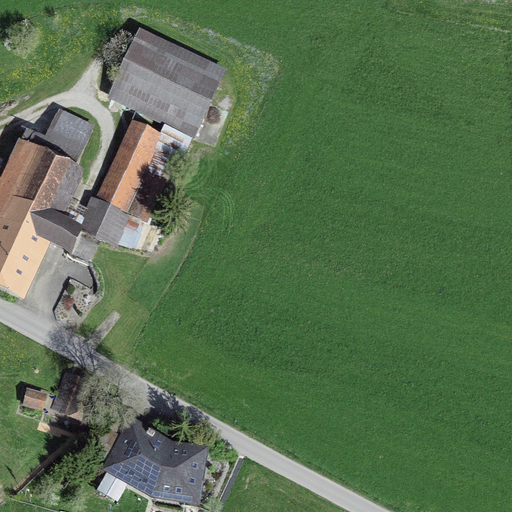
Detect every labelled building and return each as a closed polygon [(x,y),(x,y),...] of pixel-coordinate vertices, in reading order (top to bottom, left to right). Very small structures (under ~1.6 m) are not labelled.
[(217,85),(135,47),(118,84),(110,80),(105,91),(113,95),(111,98),(193,136),(217,85)] [(0,281),(17,290),(42,239),(68,252),(61,268),(77,276),(83,262),(89,265),(99,243),(60,225),(70,205),(60,200),(72,174),(70,173),(92,128),(62,114),(46,147),(28,138),(4,187),(0,184),(0,219),(7,223),(0,236),(0,281)] [(155,144),(132,133),(101,199),(124,210),(155,144)] [(146,220),(162,187),(147,180),(132,213),(146,220)] [(126,217),(98,203),(87,226),(116,239),(126,217)] [(97,391),(65,379),(54,406),(85,418),(97,391)] [(45,398),(28,394),(25,405),(42,409),(45,398)] [(154,494),(194,500),(201,455),(169,451),(152,443),(153,440),(148,437),(146,440),(131,434),(129,438),(106,428),(97,449),(105,452),(110,439),(126,445),(120,458),(127,461),(120,479),(154,494)]
